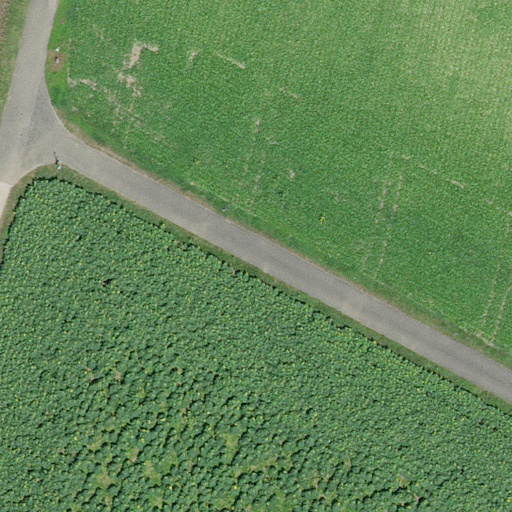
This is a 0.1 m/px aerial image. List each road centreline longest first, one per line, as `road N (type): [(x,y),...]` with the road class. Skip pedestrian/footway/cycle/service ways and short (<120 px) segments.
road 1 (track): [(0,170),(10,129),(511,392)]
road 2 (residential): [(10,129),(42,0)]
